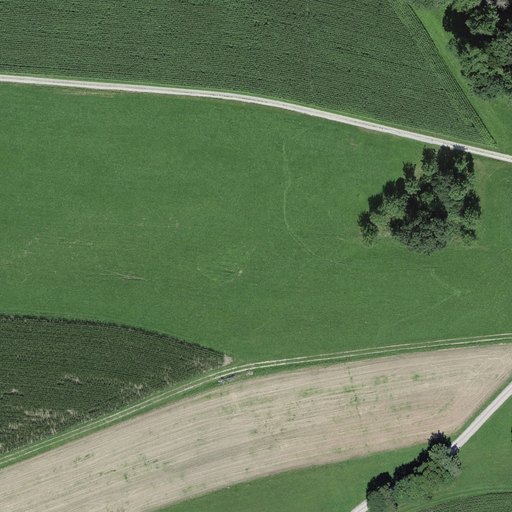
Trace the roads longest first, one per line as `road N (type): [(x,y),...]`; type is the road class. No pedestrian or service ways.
road 1 (track): [(0,462),(245,366),(511,339)]
road 2 (track): [(511,157),(289,106),(0,79)]
road 3 (track): [(360,511),(428,470),(511,391)]
